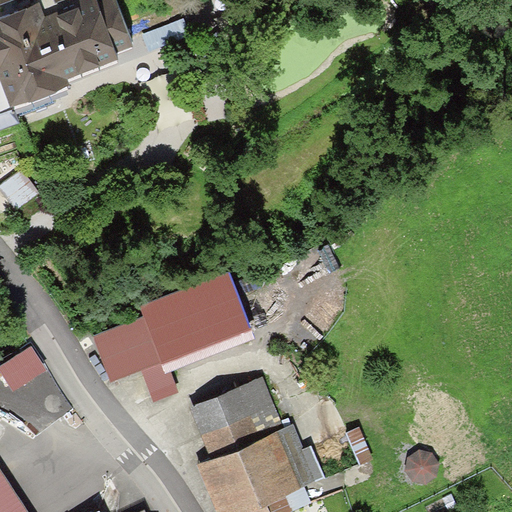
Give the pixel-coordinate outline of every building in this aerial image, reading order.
[(0,0),(0,125),(20,118),(16,109),(53,95),(48,83),(67,76),(65,70),(116,50),(114,44),(131,37),(116,0),(78,0),(41,15),(35,0),(34,0),(19,6),(16,0),(0,0)] [(33,0),(34,0),(35,0),(41,15),(78,0),(33,0)] [(0,186),(7,197),(31,179),(22,167),(0,183),(0,186)] [(33,196),(40,191),(31,179),(7,197),(16,209),(33,196)] [(146,313),(160,350),(242,318),(228,282),(186,285),(142,303),(146,313)] [(160,350),(146,313),(95,332),(102,350),(103,349),(107,358),(113,375),(163,356),(160,350)] [(284,427),(262,375),(195,403),(239,509),(240,509),(266,498),(300,484),(277,430),(284,427)] [(0,511),(28,511),(0,468),(0,511)] [(271,511),(266,498),(240,509),(241,511),(271,511)]
